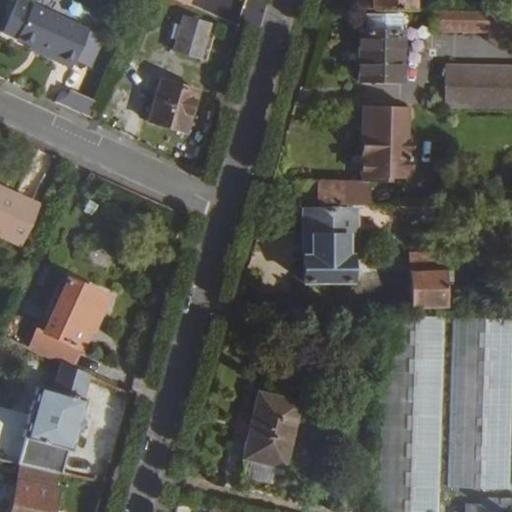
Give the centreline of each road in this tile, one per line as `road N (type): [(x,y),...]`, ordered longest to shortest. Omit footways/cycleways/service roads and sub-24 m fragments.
road 1 (tertiary): [(136,511),(224,205)]
road 2 (residential): [(0,104),(224,205)]
road 3 (tertiary): [(224,205),(283,0)]
